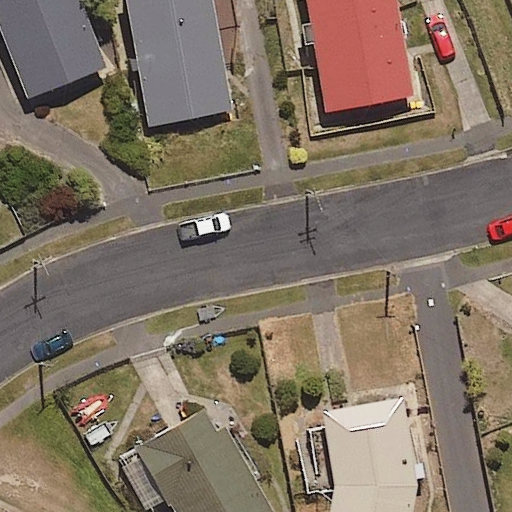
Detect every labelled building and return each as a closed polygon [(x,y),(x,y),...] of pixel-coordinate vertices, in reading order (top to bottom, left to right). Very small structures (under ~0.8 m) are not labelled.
[(0,0),(0,38),(23,94),(102,61),(75,0),(0,0)] [(208,0),(121,0),(146,123),(229,106),(208,0)] [(301,0),(322,109),(413,92),(395,0),(301,0)] [(329,479),(322,511),(406,511),(412,480),(395,389),(318,403),(329,479)] [(196,403),(129,441),(170,511),(274,511),(220,418),(209,424),(196,403)]
